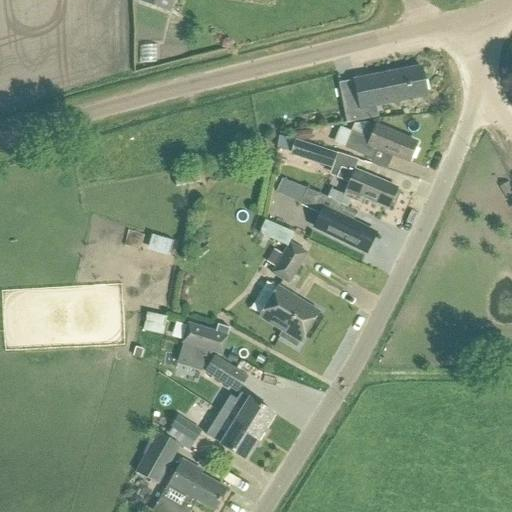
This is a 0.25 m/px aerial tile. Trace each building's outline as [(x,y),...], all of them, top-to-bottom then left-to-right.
[(172,13),(176,0),(139,0),(140,1),(172,13)] [(106,67),(121,65),(119,47),(104,49),(106,67)] [(427,98),(422,70),(403,73),(404,77),(391,79),(391,75),(355,82),(361,111),(427,98)] [(314,133),(327,138),(336,117),(323,111),(314,133)] [(415,146),(375,128),(376,126),(368,122),(354,125),(351,132),(344,149),(370,161),(374,150),(407,164),(415,146)] [(311,131),(291,134),(292,140),(298,142),(313,139),(311,131)] [(291,153),(295,141),(279,136),(276,149),(291,153)] [(336,155),(295,141),(291,153),(333,167),(336,155)] [(337,179),(349,184),(344,197),(361,204),(363,198),(389,209),(398,189),(342,165),(337,179)] [(177,188),(200,184),(198,171),(175,176),(177,188)] [(139,180),(143,194),(169,187),(165,173),(139,180)] [(367,253),(376,235),(341,218),(345,209),(346,207),(326,197),(308,190),(301,204),(321,214),(315,227),(328,233),(367,253)] [(274,214),(285,199),(276,193),(265,207),(274,214)] [(226,243),(256,252),(260,238),(231,228),(226,243)] [(274,250),(266,263),(275,268),(271,274),(290,286),(310,254),(291,242),(283,255),(274,250)] [(205,246),(195,254),(198,258),(208,250),(205,246)] [(300,343),(319,312),(278,287),(259,318),(282,332),(279,337),(296,347),(299,342),(300,343)] [(147,313),(143,331),(162,335),(166,317),(147,313)] [(109,337),(124,338),(125,320),(110,319),(109,337)] [(223,357),(230,336),(189,324),(182,344),(223,357)] [(239,394),(249,379),(216,357),(205,373),(239,394)] [(226,416),(262,438),(275,415),(250,400),(241,413),(231,407),(226,416)] [(202,448),(210,436),(179,416),(171,428),(202,448)] [(248,461),(262,438),(226,416),(221,425),(232,431),(223,445),(248,461)] [(170,458),(177,446),(157,435),(145,456),(158,463),(163,454),(170,458)] [(213,511),(226,490),(200,475),(202,472),(182,460),(166,488),(161,498),(183,511),(189,501),(193,504),(195,501),(213,511)]
